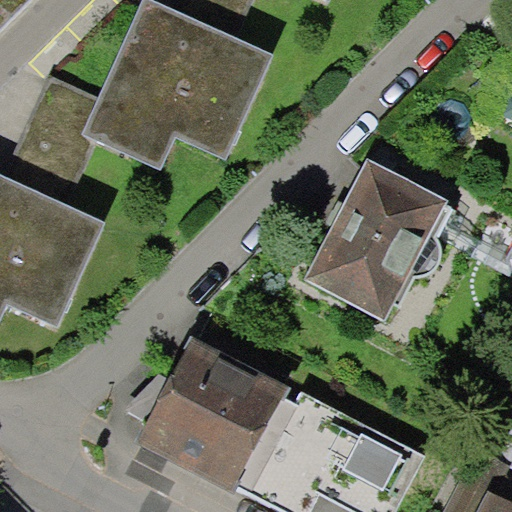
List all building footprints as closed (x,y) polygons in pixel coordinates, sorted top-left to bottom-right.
[(0,0),(0,36),(36,0),(0,0)] [(175,0),(164,25),(132,11),(91,105),(46,85),(0,190),(0,320),(52,343),(100,233),(65,218),(91,160),(153,187),(168,154),(224,179),(273,68),(235,52),(257,0),(273,0),(324,22),(333,0),(368,0),(394,11),(399,0),(175,0)] [(440,220),(361,177),(301,284),(380,328),(440,220)] [(287,410),(187,358),(135,456),(243,511),(309,511),(314,504),(328,511),(394,511),(420,464),(293,398),(287,410)] [(511,424),(506,421),(487,456),(511,469),(511,424)] [(511,511),(511,469),(487,456),(474,450),(441,511),(511,511)]
